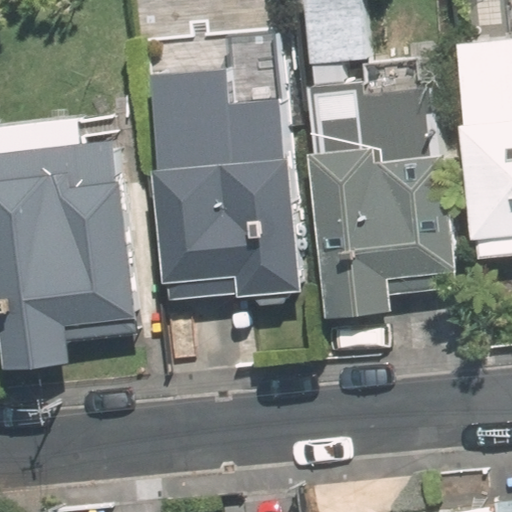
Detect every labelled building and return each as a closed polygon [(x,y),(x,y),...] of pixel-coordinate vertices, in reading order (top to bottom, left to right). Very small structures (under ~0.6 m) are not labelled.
[(408,289),(467,286),(456,80),(382,84),(377,0),(316,0),(334,319),(409,315),(408,289)] [(511,31),(467,35),(480,246),(511,244),(511,31)] [(291,93),(160,105),(178,294),(308,282),(291,93)] [(124,165),(120,117),(0,127),(0,208),(14,363),(88,357),(85,325),(151,319),(138,164),(124,165)] [(504,511),(502,484),(437,490),(439,511),(504,511)] [(439,511),(437,490),(321,501),(321,511),(439,511)]
